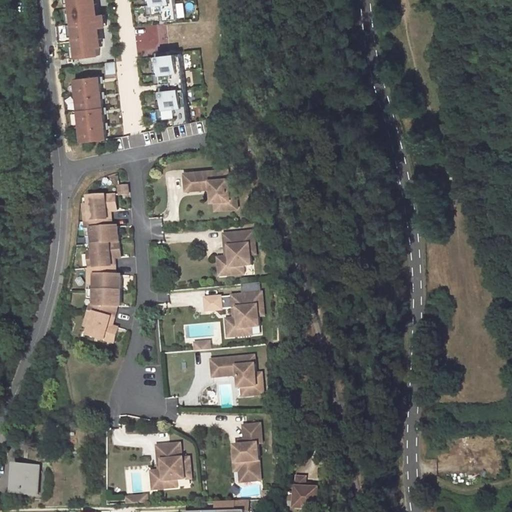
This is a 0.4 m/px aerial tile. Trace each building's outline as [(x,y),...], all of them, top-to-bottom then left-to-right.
[(95,0),(69,0),(75,55),(101,52),(95,0)] [(176,0),(146,0),(147,12),(163,12),(163,19),(177,18),(176,0)] [(182,51),(153,54),(156,81),(172,80),(172,87),(156,89),(159,117),(175,116),(177,124),(189,120),(182,51)] [(117,61),(106,62),(108,73),(118,72),(117,61)] [(100,63),(93,64),(94,75),(101,74),(100,63)] [(101,76),(77,78),(84,140),(107,138),(101,76)] [(228,170),(184,174),(185,191),(201,190),(200,185),(205,184),(206,190),(211,189),(212,202),(214,202),(224,201),(225,209),(238,208),(236,187),(230,188),(228,170)] [(130,189),(129,180),(121,181),(121,190),(130,189)] [(93,327),(91,334),(115,341),(126,304),(123,270),(117,271),(116,263),(116,255),(122,254),(119,224),(113,224),(111,205),(117,205),(116,190),(91,192),(92,200),(92,208),(87,208),(89,227),(94,226),(95,234),(96,249),(97,257),(91,257),(93,275),(98,274),(99,282),(99,289),(94,290),(95,297),(95,304),(94,304),(90,318),(95,320),(93,327)] [(224,201),(214,202),(215,210),(225,209),(224,201)] [(255,232),(224,235),(225,247),(229,247),(230,257),(223,257),(224,275),(244,274),(243,266),(252,266),(251,255),(257,255),(255,232)] [(168,293),(159,295),(160,303),(169,301),(168,293)] [(265,293),(234,296),(235,309),(240,308),(240,318),(233,319),(234,337),(254,335),(254,328),(262,327),(262,317),(267,316),(265,293)] [(225,295),(206,295),(206,311),(224,311),(225,295)] [(21,309),(12,307),(8,330),(17,332),(21,309)] [(213,350),(213,340),(195,341),(196,351),(213,350)] [(255,356),(211,360),(213,377),(228,376),(227,371),(232,370),(233,376),(238,375),(239,388),(251,387),(252,396),(265,395),(263,374),(257,374),(255,356)] [(251,387),(239,388),(240,397),(252,396),(251,387)] [(262,426),(244,427),(245,446),(235,447),(236,453),(233,453),(234,461),(244,460),(245,479),(262,478),(259,446),(263,445),(262,426)] [(181,442),(157,444),(159,459),(163,458),(164,468),(156,469),(158,487),(178,485),(177,478),(192,476),(190,455),(182,456),(181,442)] [(244,460),(234,461),(234,468),(239,468),(240,480),(245,479),(244,460)] [(36,466),(14,463),(12,492),(35,494),(36,466)] [(307,477),(297,477),(296,507),(321,508),(321,487),(306,487),(307,477)] [(251,511),(251,500),(217,501),(217,510),(188,511),(187,511),(251,511)]
